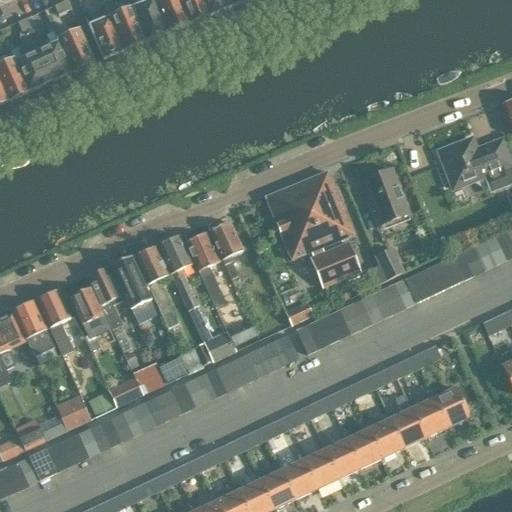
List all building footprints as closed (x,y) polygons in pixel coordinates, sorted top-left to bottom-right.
[(65,0),(59,0),(53,3),(57,12),(69,7),(65,0)] [(127,0),(129,5),(144,40),(166,31),(153,0),(127,0)] [(153,0),(166,31),(188,22),(179,0),(153,0)] [(179,0),(188,22),(208,14),(202,0),(179,0)] [(202,0),(208,14),(230,4),(228,0),(202,0)] [(144,40),(129,5),(109,14),(107,14),(121,49),(144,40)] [(106,6),(83,15),(101,57),(121,49),(107,14),(109,14),(106,6)] [(25,16),(16,20),(20,30),(29,26),(25,16)] [(77,27),(55,36),(56,39),(71,71),(93,61),(78,27),(77,27)] [(52,30),(44,33),(48,42),(56,39),(55,36),(55,37),(52,30)] [(34,49),(20,55),(12,58),(27,91),(49,81),(71,71),(56,39),(48,42),(34,49)] [(16,46),(8,49),(12,56),(12,58),(20,55),(16,46)] [(8,48),(0,51),(0,84),(7,100),(27,91),(12,58),(12,56),(8,49),(8,48)] [(511,99),(502,103),(511,132),(511,99)] [(471,138),(438,150),(451,187),(484,175),(490,190),(511,181),(511,165),(503,142),(477,152),(471,138)] [(389,169),(361,179),(372,208),(369,210),(375,225),(406,214),(389,169)] [(326,170),(264,196),(264,197),(290,258),(307,251),(321,286),(359,270),(346,240),(322,251),(320,246),(352,233),(326,170)] [(228,220),(207,229),(233,287),(264,273),(250,243),(240,247),(228,220)] [(511,247),(504,230),(493,235),(504,258),(511,254),(511,247)] [(203,231),(184,239),(197,268),(195,268),(213,306),(224,301),(207,263),(216,259),(203,231)] [(176,234),(156,243),(170,272),(169,272),(187,309),(197,304),(179,267),(189,263),(176,235),(176,234)] [(493,235),(482,240),(493,264),(504,258),(493,235)] [(482,240),(471,245),(482,269),(493,264),(482,240)] [(153,245),(132,254),(166,326),(176,322),(156,278),(166,273),(153,245)] [(471,245),(460,250),(471,274),(482,269),(471,245)] [(379,264),(366,270),(372,284),(401,271),(391,248),(375,255),(379,264)] [(460,250),(449,256),(461,279),(471,274),(460,250)] [(129,256),(109,264),(128,308),(148,299),(129,256)] [(449,256),(434,263),(445,287),(460,279),(449,256)] [(434,263),(418,270),(429,294),(445,287),(434,263)] [(105,266),(85,275),(98,304),(98,303),(105,317),(110,327),(120,323),(115,313),(110,303),(120,299),(105,266)] [(418,270),(402,278),(414,301),(429,294),(418,270)] [(402,278),(391,283),(402,307),(414,301),(402,278)] [(391,283),(380,288),(392,312),(402,307),(391,283)] [(89,287),(68,298),(75,313),(81,325),(102,315),(89,287)] [(380,288),(369,293),(381,317),(392,312),(380,288)] [(55,289),(35,298),(56,345),(60,354),(72,349),(59,321),(67,317),(67,316),(55,289)] [(369,293),(359,299),(370,322),(381,317),(369,293)] [(359,299),(348,304),(359,327),(370,322),(359,299)] [(31,300),(10,309),(11,312),(24,340),(32,356),(52,347),(31,300)] [(303,300),(282,309),(289,324),(309,314),(303,300)] [(348,304),(337,309),(348,332),(359,327),(348,304)] [(511,305),(502,310),(508,323),(511,320),(511,305)] [(196,308),(188,311),(197,331),(201,340),(210,359),(211,359),(211,361),(220,357),(235,350),(234,349),(225,328),(219,331),(210,336),(209,336),(205,328),(196,308)] [(337,309),(326,314),(338,338),(348,332),(337,309)] [(502,310),(480,321),(487,333),(508,323),(502,310)] [(0,384),(10,380),(4,368),(12,364),(13,361),(8,349),(7,348),(24,340),(11,312),(0,316),(0,384)] [(326,314),(315,319),(327,343),(338,338),(326,314)] [(315,319),(305,324),(316,348),(327,343),(315,319)] [(231,325),(225,328),(234,349),(257,339),(249,320),(232,328),(231,325)] [(305,324),(294,330),(305,353),(316,348),(305,324)] [(285,334),(277,338),(288,361),(297,357),(285,334)] [(277,338),(266,343),(277,366),(288,361),(277,338)] [(201,340),(177,351),(179,355),(187,372),(202,366),(201,363),(210,359),(201,340)] [(266,343),(255,348),(267,371),(277,366),(266,343)] [(433,343),(410,354),(417,367),(439,356),(433,343)] [(255,348),(245,353),(256,376),(267,371),(255,348)] [(130,349),(122,353),(129,367),(137,364),(135,360),(135,357),(132,352),(130,350),(130,349)] [(245,353),(234,358),(245,382),(256,376),(245,353)] [(410,354),(389,364),(395,377),(417,367),(410,354)] [(179,355),(155,366),(163,384),(187,372),(179,355)] [(234,358),(223,363),(234,387),(245,382),(234,358)] [(511,358),(500,364),(511,390),(511,358)] [(134,376),(131,377),(139,395),(142,394),(163,384),(155,366),(154,364),(152,361),(131,371),(133,374),(134,376)] [(223,363),(212,369),(223,392),(234,387),(223,363)] [(389,364),(367,374),(373,387),(395,377),(389,364)] [(212,369),(201,374),(213,397),(223,392),(212,369)] [(201,374),(191,379),(202,402),(213,397),(201,374)] [(367,374),(345,385),(351,398),(373,387),(367,374)] [(131,377),(106,388),(109,392),(115,406),(139,395),(131,377)] [(191,379),(180,384),(191,407),(202,402),(191,379)] [(180,384),(169,389),(180,413),(191,407),(180,384)] [(345,385),(323,395),(330,408),(351,398),(345,385)] [(453,387),(431,397),(445,426),(467,416),(453,387)] [(105,389),(87,398),(90,402),(96,416),(113,407),(107,394),(105,389)] [(169,389),(152,397),(163,421),(180,413),(169,389)] [(77,392),(54,403),(57,411),(66,430),(89,419),(81,400),(77,392)] [(323,395),(302,405),(308,418),(330,408),(323,395)] [(152,397),(141,402),(152,426),(163,421),(152,397)] [(431,397),(409,407),(423,437),(445,426),(431,397)] [(141,402),(130,407),(141,431),(152,426),(141,402)] [(302,405),(280,416),(286,429),(308,418),(302,405)] [(130,407),(119,413),(131,436),(141,431),(130,407)] [(409,407),(387,418),(401,447),(423,437),(409,407)] [(119,413),(109,418),(120,441),(131,436),(119,413)] [(280,416),(258,426),(264,439),(286,429),(280,416)] [(109,418),(98,423),(109,446),(120,441),(109,418)] [(387,418),(366,428),(380,457),(401,447),(387,418)] [(312,422),(303,426),(313,446),(321,442),(312,422)] [(98,423),(87,428),(98,451),(109,446),(98,423)] [(36,424),(16,435),(22,448),(23,450),(44,440),(43,438),(36,424)] [(258,426),(236,436),(242,449),(264,439),(258,426)] [(87,428),(76,433),(87,457),(98,451),(87,428)] [(365,428),(344,438),(358,468),(380,457),(366,428),(365,428)] [(76,433),(65,438),(77,462),(87,457),(76,433)] [(16,435),(0,442),(0,457),(1,460),(23,450),(22,448),(16,435)] [(236,436),(215,447),(221,460),(242,449),(236,436)] [(65,438),(55,443),(66,467),(77,462),(65,438)] [(344,438),(322,449),(336,478),(358,468),(344,438)] [(55,443),(44,449),(55,472),(66,467),(55,443)] [(215,447),(193,457),(199,470),(221,460),(215,447)] [(44,449),(26,457),(37,480),(55,472),(44,449)] [(322,449),(300,459),(314,488),(336,478),(322,449)] [(26,457),(16,462),(27,485),(37,480),(26,457)] [(193,457),(171,467),(177,480),(199,470),(193,457)] [(300,459),(279,469),(293,499),(314,488),(300,459)] [(16,462),(5,467),(16,490),(27,485),(16,462)] [(5,467),(0,469),(0,485),(5,495),(16,490),(5,467)] [(171,467),(149,477),(155,491),(177,480),(171,467)] [(279,469),(257,480),(271,509),(293,499),(279,469)] [(149,477),(127,488),(134,501),(155,491),(149,477)] [(257,480),(235,490),(245,511),(264,511),(271,509),(257,480)] [(127,488),(106,498),(112,511),(134,501),(127,488)] [(245,511),(235,490),(213,500),(218,511),(245,511)] [(106,498),(84,508),(85,511),(110,511),(112,511),(106,498)] [(218,511),(213,500),(192,511),(218,511)]
